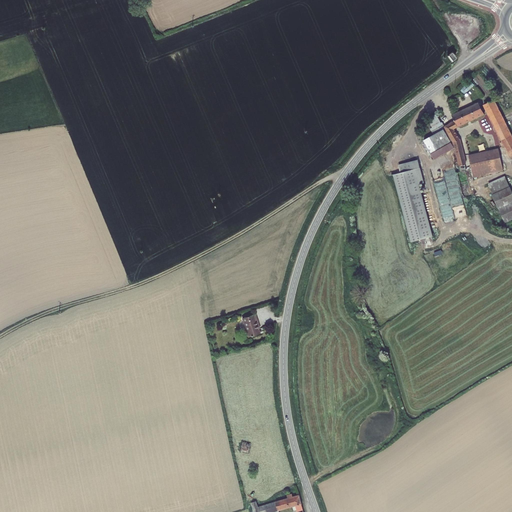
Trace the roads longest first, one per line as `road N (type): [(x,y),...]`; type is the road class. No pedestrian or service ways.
road 1 (tertiary): [(316,511),(285,400),(283,344),(294,279),(324,206),(356,159),(450,77)]
road 2 (track): [(0,337),(169,271),(347,171)]
